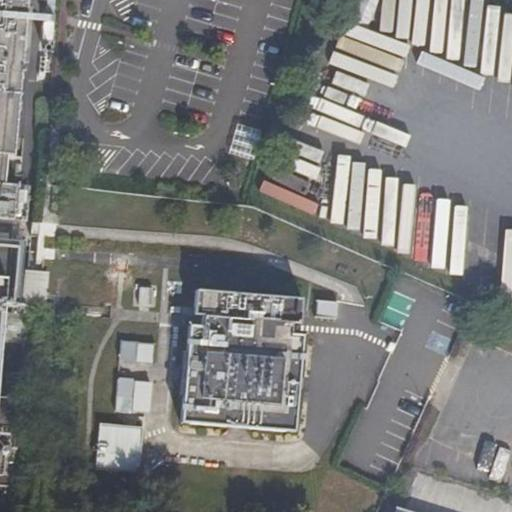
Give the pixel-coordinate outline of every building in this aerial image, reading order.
[(27,0),(23,0),(0,0),(0,218),(11,220),(11,219),(14,194),(15,184),(3,183),(6,156),(14,156),(27,0)] [(14,194),(11,219),(25,220),(27,195),(14,194)] [(244,428),(292,432),(301,335),(288,334),(290,313),(298,314),(300,298),(248,294),(218,291),(196,289),(194,307),(193,315),(201,315),(200,327),(188,326),(179,423),(228,427),(244,428)] [(121,339),(119,358),(153,361),(154,342),(121,339)] [(146,381),(117,379),(114,409),(143,412),(146,381)] [(139,426),(93,422),(89,465),(135,469),(139,426)] [(496,486),(508,490),(511,478),(511,451),(508,450),(496,486)] [(0,501),(5,502),(9,461),(0,460),(0,501)]
